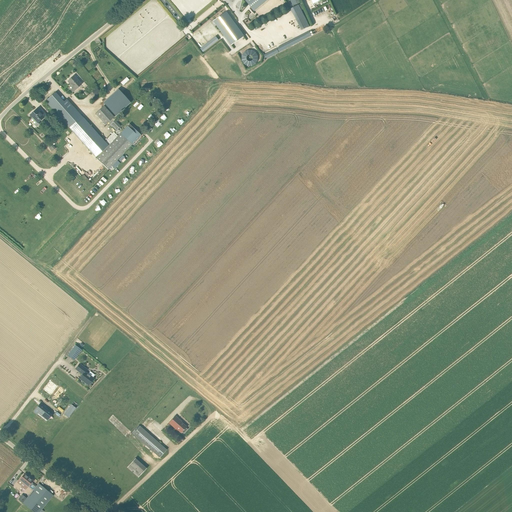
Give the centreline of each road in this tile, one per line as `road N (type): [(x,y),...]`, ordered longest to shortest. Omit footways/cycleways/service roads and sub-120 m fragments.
road 1 (unclassified): [(0,118),(139,0)]
road 2 (unclassified): [(108,511),(0,436)]
